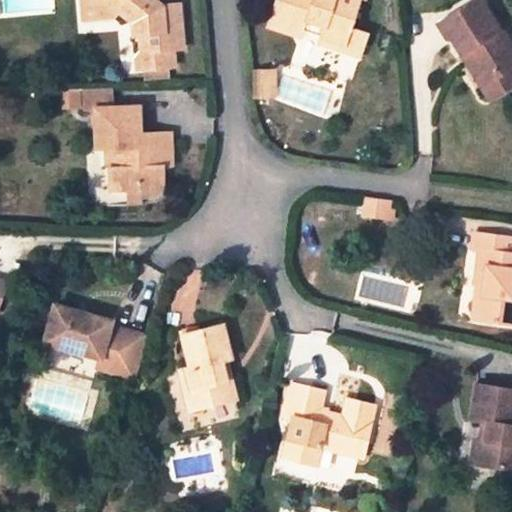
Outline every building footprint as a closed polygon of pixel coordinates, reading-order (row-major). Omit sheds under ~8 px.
[(82,0),(84,20),(91,19),(90,13),(89,0),(82,0)] [(89,0),(90,13),(103,11),(113,17),(123,24),(132,23),(136,69),(147,69),(169,68),(176,67),(175,50),(185,49),(181,6),(164,7),(155,0),(89,0)] [(276,0),(270,19),(279,22),(279,21),(286,0),(276,0)] [(352,27),(360,0),(286,0),(279,21),(303,30),(306,21),(324,26),(320,35),(321,36),(363,50),(368,32),(352,27)] [(478,0),(442,22),(451,36),(462,53),(467,51),(472,59),(470,65),(480,82),(499,70),(502,75),(508,72),(511,69),(511,45),(501,29),(499,30),(480,0),(478,0)] [(303,30),(279,21),(279,22),(270,19),(268,25),(301,36),(303,30)] [(303,30),(320,35),(324,26),(306,21),(303,30)] [(442,22),(439,24),(449,38),(451,36),(442,22)] [(361,56),(363,50),(321,36),(319,42),(361,56)] [(467,51),(462,53),(470,65),(472,59),(467,51)] [(170,78),(169,68),(147,69),(148,80),(170,78)] [(499,70),(480,82),(483,87),(491,100),(511,86),(511,78),(508,72),(502,75),(499,70)] [(91,89),(82,89),(83,111),(95,111),(114,110),(112,88),(91,89)] [(114,110),(95,111),(97,151),(108,151),(115,149),(116,168),(109,169),(111,191),(131,190),(140,190),(141,198),(154,197),(159,191),(163,186),(163,173),(163,167),(172,167),(170,145),(140,146),(140,136),(138,109),(114,110)] [(140,146),(170,145),(170,134),(140,136),(140,146)] [(115,149),(108,151),(109,169),(116,168),(115,149)] [(140,190),(131,190),(131,206),(142,205),(141,198),(140,190)] [(363,219),(394,220),(394,199),(363,199),(363,219)] [(475,285),(477,285),(484,286),(479,321),(511,325),(511,236),(475,232),(472,250),(479,251),(475,285)] [(473,321),(479,321),(484,286),(477,285),(473,321)] [(53,307),(43,345),(97,360),(96,368),(134,379),(146,338),(110,327),(111,323),(53,306),(53,307)] [(190,390),(195,410),(236,399),(231,380),(227,381),(224,372),(229,370),(227,361),(232,359),(222,326),(182,337),(189,368),(178,371),(183,391),(190,390)] [(352,454),(359,421),(318,411),(322,392),(288,384),(280,415),(291,418),(282,457),(316,465),(320,447),(352,454)] [(480,441),(476,466),(511,471),(511,391),(477,386),(472,421),(488,424),(486,441),(480,441)] [(190,390),(183,391),(189,412),(195,410),(190,390)] [(474,441),(471,465),(476,466),(480,441),(474,441)]
